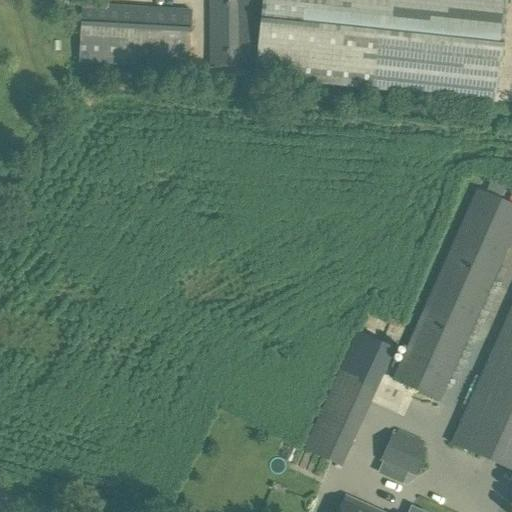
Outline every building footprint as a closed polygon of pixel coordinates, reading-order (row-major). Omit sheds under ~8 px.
[(208,0),(209,69),(255,69),(254,76),(493,103),(504,0),(208,0)] [(78,48),(78,62),(188,68),(189,54),(191,11),(81,5),(78,48)] [(439,401),(511,236),(511,208),(476,192),(394,381),(439,401)] [(511,470),(511,305),(451,444),(511,470)] [(340,464),(350,441),(374,387),(341,372),(307,448),(340,464)] [(392,433),(380,459),(383,460),(407,471),(414,474),(425,448),(392,433)] [(260,511),(281,460),(247,447),(221,511),(260,511)] [(343,510),(341,511),(419,511),(410,508),(408,511),(372,511),(350,502),(347,501),(343,510)]
